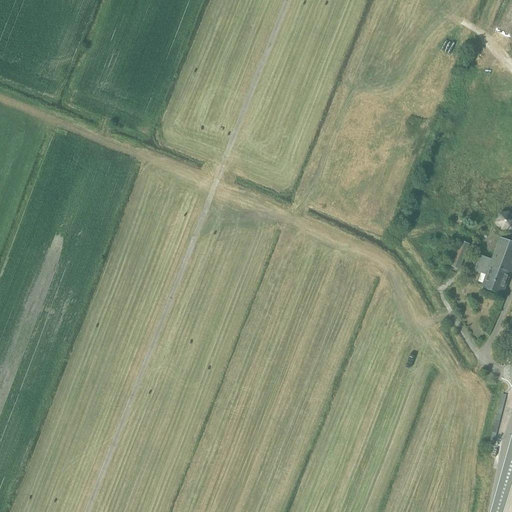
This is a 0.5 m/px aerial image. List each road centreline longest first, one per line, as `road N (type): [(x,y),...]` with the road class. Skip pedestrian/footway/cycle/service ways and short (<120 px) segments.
road 1 (track): [(86,511),(287,0)]
road 2 (track): [(0,99),(213,185)]
road 3 (track): [(306,203),(296,222),(387,266),(428,321),(452,316)]
road 4 (track): [(438,292),(393,234),(306,203)]
road 5 (track): [(306,203),(377,78)]
